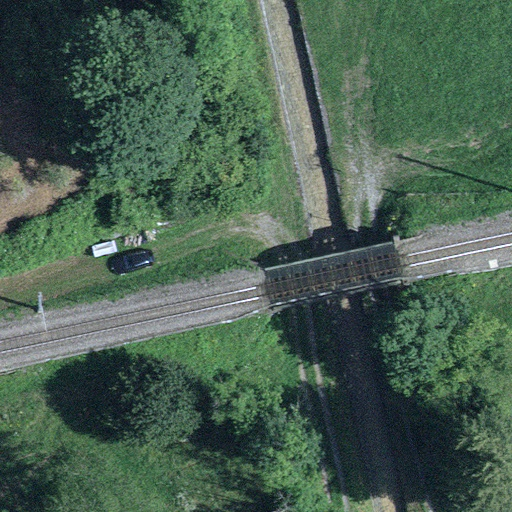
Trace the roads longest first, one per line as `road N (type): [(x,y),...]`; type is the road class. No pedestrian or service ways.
road 1 (track): [(339,511),(283,245),(265,222),(170,241),(44,290),(0,298)]
road 2 (track): [(441,511),(385,317),(364,207),(396,164)]
road 3 (unknown): [(364,207),(419,156),(485,149),(511,136)]
